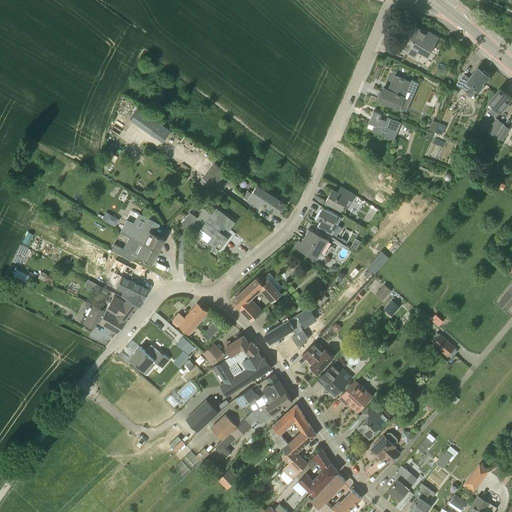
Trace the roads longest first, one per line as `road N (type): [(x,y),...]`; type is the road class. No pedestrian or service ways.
road 1 (residential): [(210,295),(291,220),(389,0)]
road 2 (unclassified): [(0,496),(150,303),(180,287),(210,295)]
road 3 (residential): [(390,511),(350,473),(261,341),(210,295)]
